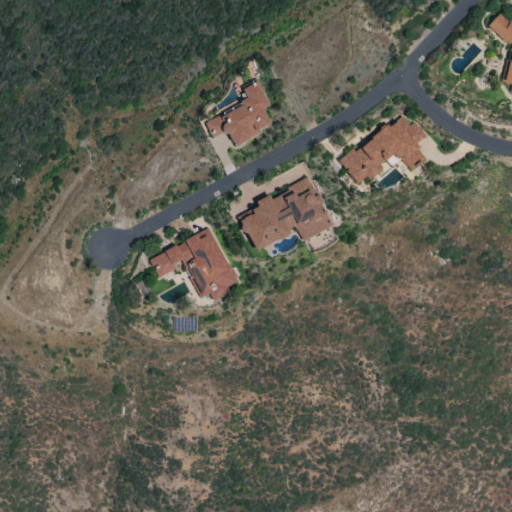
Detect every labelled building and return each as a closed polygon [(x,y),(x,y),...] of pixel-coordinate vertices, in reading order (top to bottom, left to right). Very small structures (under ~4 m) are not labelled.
[(511,22),(494,12),(485,29),(508,42),(511,38),(511,46),(509,56),(505,63),(504,71),(498,82),(510,84),(508,91),(511,91),(511,22)] [(202,121),(209,138),(226,131),(231,144),(270,127),(262,108),(267,106),(256,80),(239,87),(245,102),(202,121)] [(336,160),(356,186),(379,168),(377,165),(394,153),(408,171),(424,159),(414,144),(425,136),(414,121),(408,125),(400,114),(352,151),(350,148),(336,160)] [(251,250),(294,229),(300,241),(329,226),(318,204),(320,204),(307,178),(268,198),(266,194),(252,201),(256,208),(235,219),(251,250)] [(147,258),(155,276),(181,263),(198,299),(208,294),(209,297),(236,284),(209,228),(147,258)]
